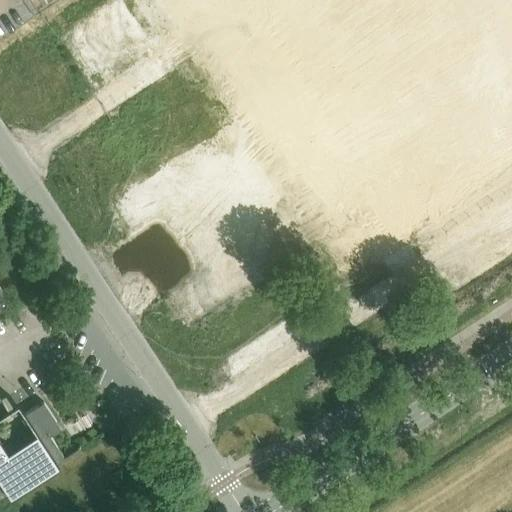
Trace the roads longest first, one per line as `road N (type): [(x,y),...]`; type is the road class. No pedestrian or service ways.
road 1 (unclassified): [(245,511),(0,140)]
road 2 (tertiary): [(270,511),(511,352)]
